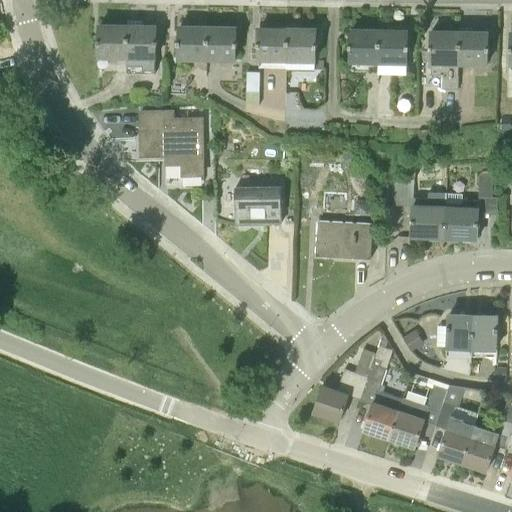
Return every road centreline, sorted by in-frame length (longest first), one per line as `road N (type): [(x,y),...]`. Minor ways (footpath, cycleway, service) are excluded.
road 1 (residential): [(320,352),(111,175),(83,142),(46,90),(23,0)]
road 2 (unclassified): [(256,436),(0,340)]
road 3 (residential): [(493,511),(256,436)]
road 4 (residential): [(320,352),(418,282),(460,269),(511,269)]
